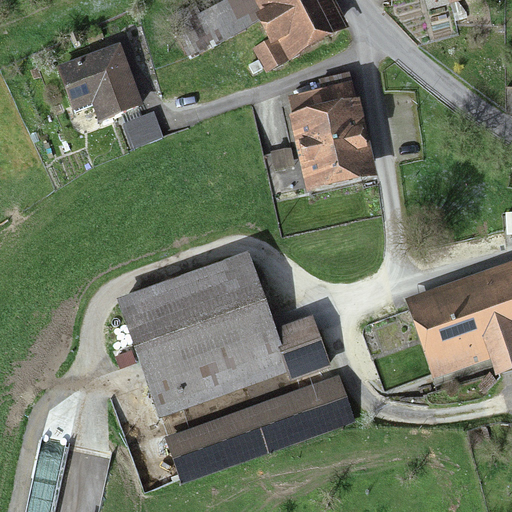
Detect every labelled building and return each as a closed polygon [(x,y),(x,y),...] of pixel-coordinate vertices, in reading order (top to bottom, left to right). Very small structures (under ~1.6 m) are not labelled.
[(333,0),(228,0),(173,29),(189,59),(258,24),(268,42),(253,49),(259,61),(249,66),(254,75),(263,70),(266,75),(350,31),(333,0)] [(84,47),(78,35),(66,42),(72,53),(84,47)] [(121,46),(56,70),(73,114),(92,107),(99,126),(144,110),(121,46)] [(352,81),(350,74),(319,81),(321,88),(352,81)] [(377,181),(360,104),(357,105),(352,86),(288,100),(292,120),(289,120),(306,198),(377,181)] [(163,138),(154,114),(124,125),(133,149),(163,138)] [(276,173),(296,168),(291,150),(271,155),(276,173)] [(248,257),(116,305),(159,423),(286,377),(290,386),(331,371),(313,320),(276,333),(248,257)] [(511,264),(405,303),(432,381),(489,361),(492,372),(479,387),(485,393),(498,380),(511,375),(511,264)] [(121,369),(124,370),(127,370),(129,369),(132,367),(133,364),(134,361),(133,358),(132,356),(130,354),(127,353),(124,352),(121,353),(119,354),(117,357),(116,359),(116,362),(117,365),(118,367),(121,369)] [(356,424),(340,378),(164,440),(181,485),(356,424)] [(135,423),(130,406),(116,411),(122,427),(135,423)] [(99,511),(111,455),(70,447),(56,511),(99,511)]
